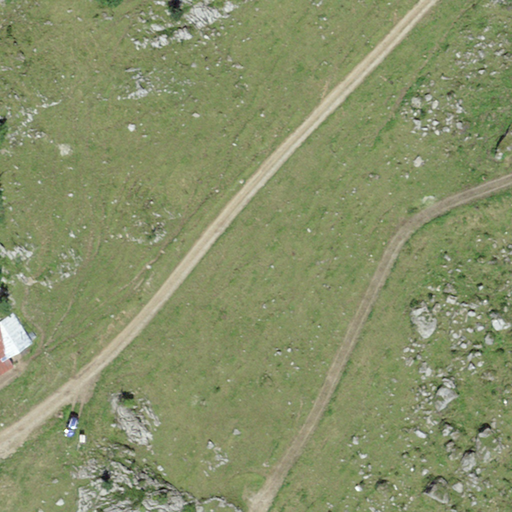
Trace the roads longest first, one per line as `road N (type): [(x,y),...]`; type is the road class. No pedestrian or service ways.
road 1 (track): [(427,0),(127,336),(0,435)]
road 2 (track): [(511,181),(410,229),(259,511)]
